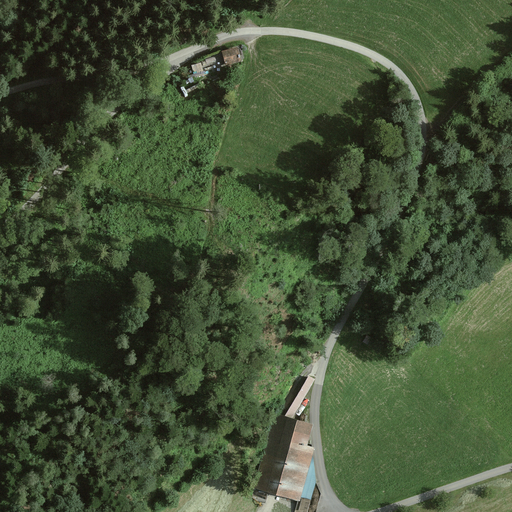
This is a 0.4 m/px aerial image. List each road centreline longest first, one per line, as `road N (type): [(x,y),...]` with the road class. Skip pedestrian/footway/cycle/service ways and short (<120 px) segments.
road 1 (track): [(173,55),(238,32),(308,35),(387,63),(416,99),(418,165),(320,378)]
road 2 (track): [(173,55),(167,71),(88,135),(0,233)]
road 3 (track): [(0,93),(173,55)]
road 4 (track): [(343,511),(319,462),(320,378)]
road 5 (track): [(511,467),(380,511)]
